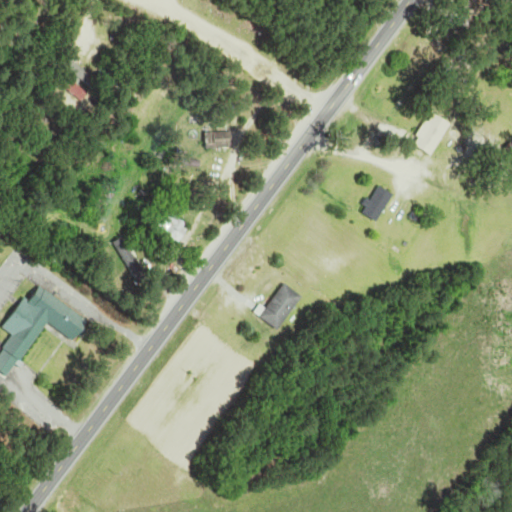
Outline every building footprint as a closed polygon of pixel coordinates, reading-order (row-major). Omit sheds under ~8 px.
[(95,89),(72,65),(59,78),(82,102),(95,89)] [(418,145),(438,153),(452,121),(432,112),(418,145)] [(234,132),(209,132),(209,148),(234,148),(234,132)] [(365,211),(382,221),(398,194),(382,184),(365,211)] [(40,284),(5,328),(16,336),(0,357),(0,365),(13,375),(39,342),(48,349),(57,338),(64,343),(69,337),(77,344),(92,325),(40,284)] [(283,330),(306,298),(288,284),(264,317),(283,330)]
